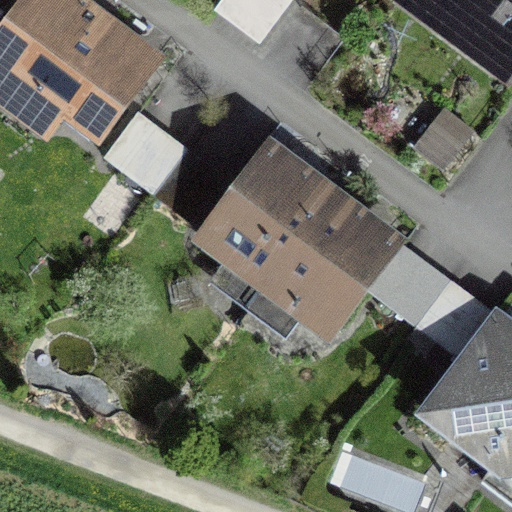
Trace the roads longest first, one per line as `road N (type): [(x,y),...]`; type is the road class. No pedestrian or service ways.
road 1 (residential): [(511,259),(161,0)]
road 2 (track): [(0,421),(229,511)]
